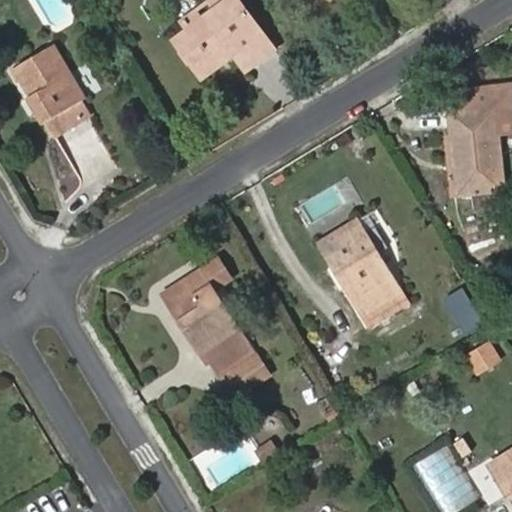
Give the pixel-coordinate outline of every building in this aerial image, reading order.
[(216,61),(232,50),(260,30),(238,0),(214,0),(208,5),(214,13),(205,19),(188,32),(175,41),(202,79),(220,67),(216,61)] [(198,12),(182,23),(188,32),(205,19),(198,12)] [(236,56),(247,72),(274,51),(260,30),(232,50),(216,61),(220,67),(236,56)] [(81,101),(83,99),(51,47),(11,71),(19,84),(27,98),(34,109),(31,111),(40,127),(42,126),(51,139),(89,115),(81,101)] [(15,87),(19,84),(11,71),(6,73),(15,87)] [(497,134),(511,133),(511,86),(464,91),(466,112),(450,112),(460,196),(475,194),(477,206),(500,204),(499,192),(504,190),(497,134)] [(31,111),(34,109),(27,98),(25,99),(31,111)] [(369,327),(407,305),(358,223),(332,239),(349,268),(338,275),(369,327)] [(332,239),(320,246),(338,275),(349,268),(332,239)] [(207,365),(213,362),(221,375),(252,357),(213,292),(230,281),(219,263),(175,290),(193,320),(183,326),(207,365)] [(449,297),(471,333),(489,322),(468,286),(449,297)] [(175,290),(164,297),(183,326),(193,320),(175,290)] [(497,365),(500,363),(490,346),(487,348),(497,365)] [(479,376),(497,365),(487,348),(468,359),(479,376)] [(233,394),(263,375),(252,357),(221,375),(233,394)] [(445,511),(460,511),(483,498),(450,444),(417,465),(445,511)] [(475,470),(483,465),(476,452),(467,457),(475,470)] [(511,454),(501,461),(511,479),(511,490),(508,493),(511,498),(511,454)] [(511,479),(501,461),(492,467),(508,493),(511,490),(511,479)]
